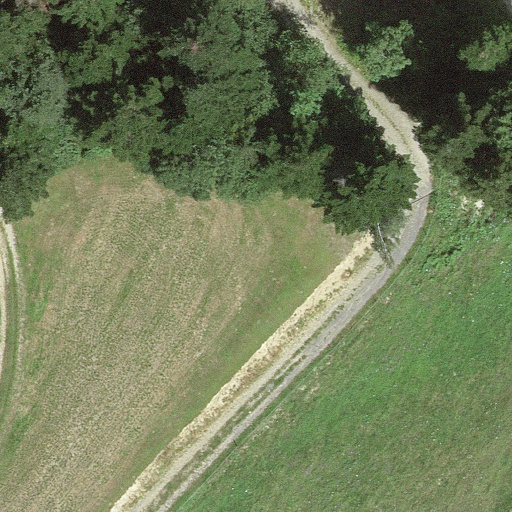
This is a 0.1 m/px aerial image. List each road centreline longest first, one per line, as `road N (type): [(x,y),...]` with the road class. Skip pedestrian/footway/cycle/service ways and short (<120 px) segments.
road 1 (track): [(130,511),(399,231),(412,205),(421,170),(416,152),(296,0)]
road 2 (track): [(0,208),(18,304),(0,405)]
